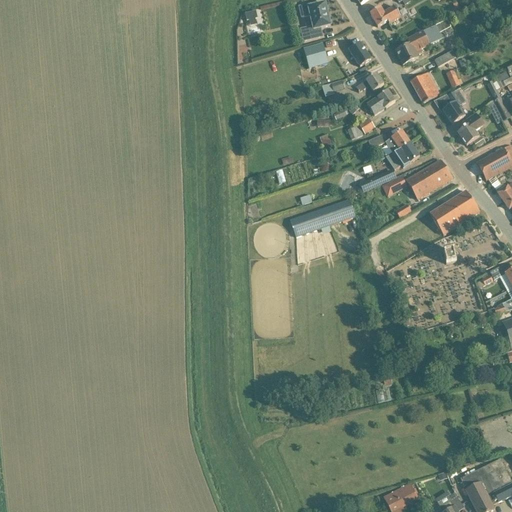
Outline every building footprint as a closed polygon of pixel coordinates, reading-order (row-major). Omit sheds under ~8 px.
[(455,9),(458,16),(462,14),(461,12),(457,4),(453,5),(455,9)] [(301,31),(304,42),(322,38),(320,29),(330,27),(325,5),(314,7),(313,5),(299,8),(302,18),(310,16),(313,28),(301,31)] [(384,15),(381,9),(370,15),(378,28),(388,22),(390,25),(401,18),(395,8),(384,15)] [(258,19),(256,12),(245,14),(247,22),(258,19)] [(439,35),(435,27),(407,41),(410,46),(396,53),(403,67),(418,59),(415,53),(441,40),(439,35)] [(348,51),(360,68),(371,61),(360,44),(348,51)] [(304,51),(309,69),(321,66),(319,59),(326,57),(323,46),(304,51)] [(452,52),(434,62),(438,69),(456,59),(452,52)] [(453,89),(460,86),(454,72),(447,75),(453,89)] [(491,80),(493,83),(496,91),(511,83),(511,80),(511,78),(509,79),(506,73),(491,80)] [(439,96),(427,74),(411,83),(423,105),(439,96)] [(369,87),(373,93),(384,86),(376,75),(356,88),(360,94),(369,87)] [(334,96),(333,93),(345,89),(343,82),(322,88),(325,99),(334,96)] [(488,86),(495,101),(499,98),(496,91),(493,83),(488,86)] [(465,117),(459,108),(466,103),(458,91),(444,101),(448,108),(442,112),(452,126),(465,117)] [(384,110),(385,110),(395,103),(388,92),(377,99),(381,105),(372,111),(375,116),(384,110)] [(510,119),(499,98),(495,101),(495,102),(493,103),(503,123),(510,119)] [(353,116),(359,110),(354,105),(347,111),(353,116)] [(336,122),(347,116),(344,111),(333,117),(336,122)] [(463,130),(457,134),(466,147),(479,139),(475,133),(484,127),(476,115),(460,125),(463,130)] [(369,120),(359,127),(365,136),(375,128),(369,120)] [(353,128),(354,129),(347,132),(352,142),(358,139),(363,137),(358,126),(353,128)] [(400,151),(410,144),(402,132),(392,139),(386,143),(394,155),(400,151)] [(332,147),(328,136),(321,138),(325,149),(332,147)] [(381,137),(368,143),(371,150),(384,144),(381,137)] [(477,149),(485,144),(482,138),(473,144),(477,149)] [(403,169),(419,158),(410,144),(400,151),(394,155),(385,159),(385,160),(386,160),(395,172),(402,167),(403,169)] [(486,182),(488,181),(511,167),(511,164),(509,160),(511,158),(511,150),(510,147),(477,165),(476,164),(486,183),(487,182),(486,182)] [(407,184),(410,190),(418,202),(443,186),(452,180),(440,162),(407,184)] [(283,171),(276,172),(278,184),(285,182),(283,171)] [(364,194),(386,184),(381,175),(360,185),(364,194)] [(394,193),(406,187),(401,177),(389,184),(394,193)] [(498,178),(492,181),(497,191),(503,188),(498,178)] [(511,184),(497,195),(509,211),(511,208),(511,184)] [(430,216),(443,237),(479,214),(466,193),(430,216)] [(312,203),(310,196),(300,199),(303,206),(312,203)] [(290,221),(296,240),(356,219),(349,201),(290,221)] [(400,220),(411,213),(407,206),(395,213),(400,220)] [(420,251),(441,236),(431,222),(410,237),(420,251)] [(453,252),(444,254),(446,265),(456,263),(453,252)] [(511,290),(511,271),(508,273),(504,267),(490,273),(494,281),(499,278),(507,293),(511,290)] [(480,290),(493,283),(490,278),(488,279),(483,282),(477,285),(480,290)] [(511,290),(507,293),(511,301),(502,306),(503,307),(494,311),(496,316),(511,311),(511,290)] [(511,320),(502,324),(508,339),(509,341),(511,340),(511,320)] [(400,362),(399,355),(388,357),(389,364),(400,362)] [(391,402),(391,390),(378,391),(378,402),(391,402)] [(511,480),(510,482),(500,461),(482,469),(480,470),(490,492),(497,505),(511,497),(511,480)] [(461,481),(466,491),(465,491),(475,511),(492,511),(495,511),(492,507),(497,505),(490,492),(480,470),(461,481)] [(411,485),(396,492),(384,499),(390,511),(405,511),(403,508),(419,500),(411,485)] [(448,499),(450,502),(442,506),(445,511),(459,511),(464,509),(455,495),(448,499)]
